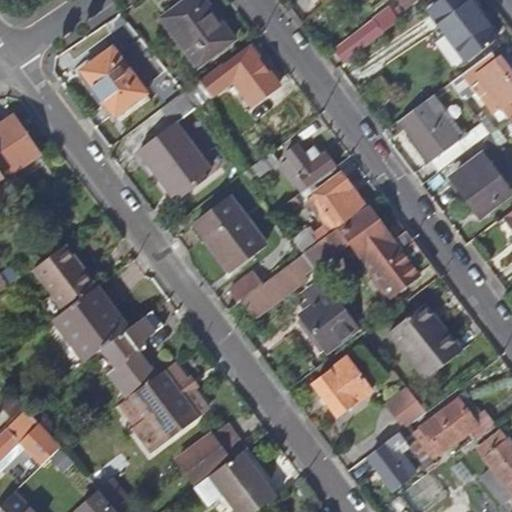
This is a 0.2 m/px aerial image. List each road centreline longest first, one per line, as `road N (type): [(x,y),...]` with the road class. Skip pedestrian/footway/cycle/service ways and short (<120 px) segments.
road 1 (residential): [(13,55),(353,511)]
road 2 (residential): [(252,0),(511,345)]
